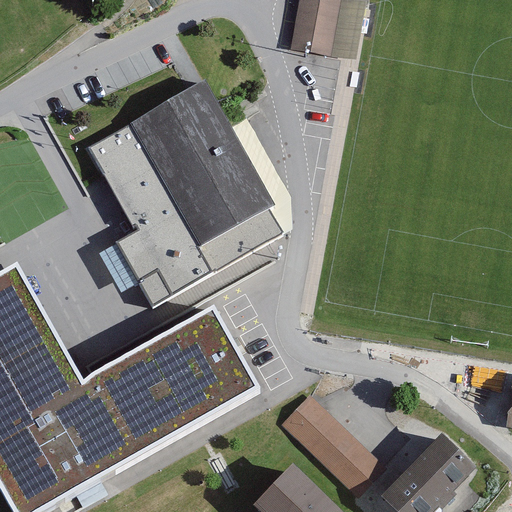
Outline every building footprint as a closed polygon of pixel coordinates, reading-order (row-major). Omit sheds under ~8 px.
[(336,0),(297,0),(293,37),(292,46),(331,51),(336,0)] [(203,82),(86,148),(129,224),(106,236),(121,262),(133,284),(157,271),(172,297),(288,232),(265,192),(240,148),(222,115),(203,82)] [(10,275),(0,280),(0,498),(8,511),(53,511),(291,378),(243,295),(78,391),(10,275)] [(310,394),(280,424),(355,497),(385,467),(310,394)] [(442,429),(381,492),(401,511),(437,511),(452,497),(481,466),(442,429)] [(340,511),(289,460),(247,501),(258,511),(340,511)] [(0,511),(8,511),(0,498),(0,511)]
